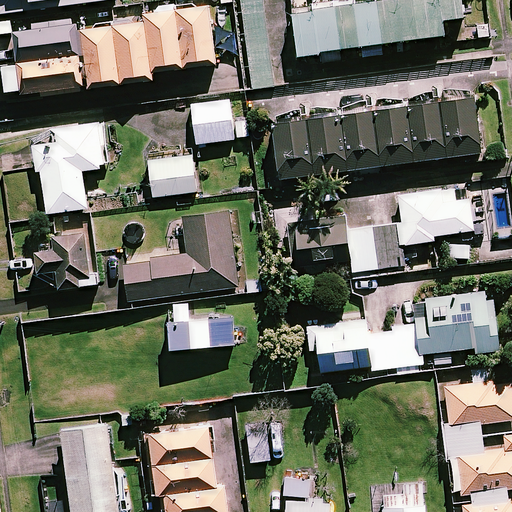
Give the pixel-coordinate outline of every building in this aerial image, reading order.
[(273,86),(261,0),(241,0),(252,89),(273,86)] [(425,44),(446,41),(444,25),(440,0),(426,0),(419,1),(425,44)] [(440,0),(444,25),(465,23),(461,0),(440,0)] [(404,46),(425,44),(419,1),(399,4),(404,46)] [(383,49),(404,46),(399,4),(378,6),(383,49)] [(363,52),(383,49),(378,6),(357,9),(363,52)] [(342,54),(363,52),(357,9),(336,12),(342,54)] [(187,74),(218,70),(211,11),(179,15),(187,74)] [(321,57),(342,54),(336,12),(316,14),(316,17),(321,57)] [(155,78),(187,74),(179,15),(147,19),(148,26),(155,78)] [(301,62),(321,59),(321,57),(316,17),(295,19),(301,62)] [(148,26),(114,31),(121,90),(156,86),(155,78),(148,26)] [(16,37),(20,68),(83,60),(79,35),(79,29),(16,37)] [(114,31),(79,35),(83,60),(86,91),(87,94),(121,90),(114,31)] [(86,91),(83,60),(20,68),(24,99),(86,91)] [(200,148),(238,142),(232,102),(194,107),(200,148)] [(451,162),(484,157),(477,103),(444,107),(451,162)] [(417,166),(451,162),(444,107),(410,111),(417,166)] [(383,170),(417,166),(410,111),(376,115),(383,170)] [(349,174),(383,170),(376,115),(342,120),(349,174)] [(315,179),(349,174),(342,120),(308,124),(315,179)] [(282,183),(315,179),(308,124),(275,128),(282,183)] [(43,176),(49,217),(91,211),(86,175),(104,172),(103,168),(108,168),(101,125),(58,131),(60,145),(35,149),(39,176),(43,176)] [(157,201),(201,195),(195,158),(151,164),(157,201)] [(437,239),(478,234),(473,202),(447,206),(445,194),(401,199),(405,226),(403,226),(406,249),(438,245),(437,239)] [(153,260),(154,264),(158,300),(243,289),(233,214),(185,220),(189,256),(153,260)] [(297,271),(354,263),(350,234),(348,218),(291,226),(297,271)] [(375,230),(381,272),(409,268),(406,249),(403,226),(375,230)] [(381,272),(375,230),(350,234),(354,263),(355,275),(381,272)] [(93,281),(88,236),(55,241),(57,255),(38,257),(39,263),(41,278),(59,276),(61,294),(83,291),(82,282),(93,281)] [(158,300),(154,264),(126,267),(129,292),(130,304),(158,300)] [(421,326),(425,357),(477,350),(478,357),(503,354),(497,302),(489,303),(488,294),(427,301),(429,319),(420,320),(421,326)] [(170,326),(172,354),(239,348),(236,320),(170,326)] [(324,375),(375,369),(371,336),(369,321),(309,329),(312,354),(321,353),(324,375)] [(396,333),(401,370),(426,367),(425,357),(421,326),(396,329),(396,333)] [(396,333),(371,336),(375,369),(375,373),(401,370),(396,333)] [(453,431),(511,423),(511,385),(497,387),(496,382),(448,389),(453,431)] [(267,420),(247,423),(251,462),(272,460),(267,420)] [(121,511),(110,428),(65,433),(75,511),(121,511)] [(151,438),(155,470),(216,462),(212,430),(151,438)] [(459,456),(464,498),(511,491),(511,453),(507,454),(506,450),(459,456)] [(167,499),(220,492),(216,462),(155,470),(159,500),(167,499)] [(169,511),(230,511),(228,491),(220,492),(167,499),(169,511)] [(428,511),(428,496),(387,498),(388,510),(384,510),(384,511),(428,511)] [(465,511),(511,511),(511,501),(465,508),(465,511)]
